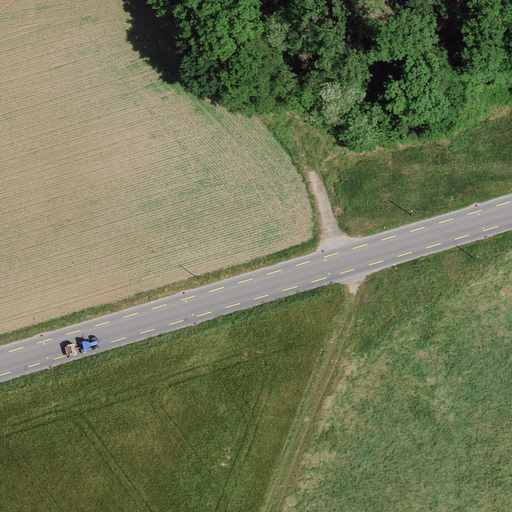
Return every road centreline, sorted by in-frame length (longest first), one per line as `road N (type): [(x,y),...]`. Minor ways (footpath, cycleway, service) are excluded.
road 1 (tertiary): [(511,211),(0,365)]
road 2 (track): [(341,262),(289,89),(241,0)]
